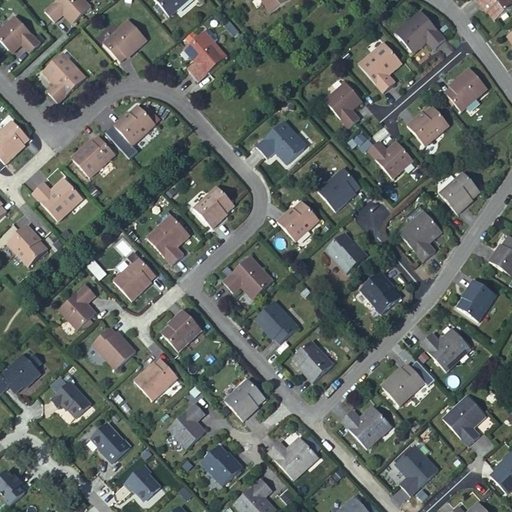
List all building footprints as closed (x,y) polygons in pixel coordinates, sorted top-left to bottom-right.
[(54,24),(64,16),(66,14),(74,24),(90,9),(82,0),(60,0),(45,14),(54,24)] [(154,0),(170,18),(190,0),(154,0)] [(260,0),(270,15),(292,0),(260,0)] [(475,0),(482,9),(484,7),(489,14),(494,22),(511,9),(511,3),(509,0),(475,0)] [(421,13),(408,25),(410,27),(399,38),(414,55),(427,44),(434,51),(445,42),(421,13)] [(66,14),(64,16),(72,25),(74,24),(66,14)] [(0,32),(0,42),(10,54),(20,45),(22,46),(29,55),(40,45),(15,18),(0,32)] [(120,64),(126,59),(135,50),(137,52),(147,42),(129,22),(103,45),(120,64)] [(410,27),(408,25),(396,35),(399,38),(410,27)] [(205,34),(201,37),(212,49),(215,45),(205,34)] [(212,49),(201,37),(184,52),(196,65),(188,71),(198,83),(227,58),(215,45),(212,49)] [(20,45),(10,54),(11,56),(22,46),(20,45)] [(384,45),(372,56),(375,59),(387,48),(384,45)] [(375,59),(372,56),(359,66),(384,94),(396,85),(389,77),(402,66),(387,48),(375,59)] [(135,50),(126,59),(128,60),(137,52),(135,50)] [(64,56),(61,59),(71,70),(75,67),(64,56)] [(71,70),(61,59),(43,75),(55,87),(48,94),(59,105),(86,80),(75,67),(71,70)] [(469,71),(459,80),(460,82),(451,90),(445,94),(461,113),(486,91),(469,71)] [(460,82),(459,80),(449,88),(451,90),(460,82)] [(359,121),(352,112),(350,110),(360,102),(345,85),(324,103),(348,130),(359,121)] [(350,110),(352,112),(362,104),(360,102),(350,110)] [(125,120),(123,119),(113,128),(132,148),(155,126),(138,108),(130,115),(125,120)] [(418,122),(417,120),(407,128),(425,149),(449,128),(433,109),(425,116),(418,122)] [(0,159),(5,165),(16,156),(14,154),(24,145),(29,141),(12,123),(0,133),(0,159)] [(293,139),(296,136),(285,124),(257,149),(267,160),(274,154),(286,166),(303,151),(293,139)] [(306,148),(296,136),(293,139),(303,151),(306,148)] [(84,151),(82,150),(71,160),(90,180),(115,156),(98,138),(93,143),(84,151)] [(91,141),(82,150),(84,151),(93,143),(91,141)] [(389,154),(387,152),(380,143),(368,153),(392,181),(413,163),(399,146),(389,154)] [(397,144),(387,152),(389,154),(399,146),(397,144)] [(14,154),(16,156),(25,147),(24,145),(14,154)] [(336,213),(347,204),(345,202),(354,194),(360,189),(344,171),(318,193),(336,213)] [(457,216),(467,208),(465,206),(471,201),(479,194),(463,176),(440,196),(457,216)] [(58,223),(71,211),(68,208),(79,198),(63,181),(51,192),(45,185),(33,196),(58,223)] [(212,230),(222,221),(220,219),(226,214),(233,207),(217,189),(193,210),(212,230)] [(345,202),(347,204),(356,196),(354,194),(345,202)] [(68,208),(71,211),(82,201),(79,198),(68,208)] [(288,217),(287,215),(278,224),(296,244),(319,222),(301,204),(294,211),(288,217)] [(423,214),(411,224),(414,227),(426,217),(423,214)] [(170,217),(159,228),(162,231),(174,221),(170,217)] [(414,227),(411,224),(398,235),(423,263),(435,253),(428,246),(441,235),(426,217),(414,227)] [(162,231),(159,228),(146,239),(172,267),(183,257),(176,250),(189,238),(174,221),(162,231)] [(34,238),(36,236),(27,227),(7,245),(28,269),(46,251),(39,243),(34,238)] [(356,250),(351,244),(344,236),(326,253),(346,276),(367,258),(358,248),(356,250)] [(498,254),(496,253),(489,264),(511,278),(511,277),(511,241),(508,239),(503,247),(498,254)] [(132,303),(142,293),(140,291),(149,283),(156,277),(138,259),(113,282),(132,303)] [(253,301),(270,286),(259,274),(262,271),(251,259),(223,284),(234,295),(241,289),(253,301)] [(259,274),(270,286),(273,283),(262,271),(259,274)] [(387,286),(390,284),(381,274),(360,292),(381,316),(399,300),(393,292),(387,286)] [(140,291),(142,293),(151,285),(149,283),(140,291)] [(468,294),(463,301),(457,310),(478,323),(495,298),(473,283),(466,293),(468,294)] [(84,307),(87,305),(95,297),(86,287),(59,312),(77,332),(93,317),(84,307)] [(254,322),(264,333),(266,331),(274,340),(279,345),(297,329),(274,304),(254,322)] [(95,315),(87,305),(84,307),(93,317),(95,315)] [(175,322),(169,328),(161,335),(178,353),(201,332),(183,312),(173,320),(175,322)] [(124,344),(116,335),(111,329),(92,346),(116,371),(135,353),(126,343),(124,344)] [(266,331),(264,333),(272,342),(274,340),(266,331)] [(446,373),(459,362),(456,358),(467,348),(451,332),(438,343),(431,336),(421,346),(446,373)] [(118,334),(116,335),(124,344),(126,343),(118,334)] [(305,374),(304,375),(312,385),(333,366),(311,344),(293,360),(300,367),(305,374)] [(456,358),(459,362),(470,352),(467,348),(456,358)] [(0,376),(0,394),(1,395),(7,389),(7,386),(11,386),(11,391),(15,395),(23,388),(25,390),(40,376),(35,371),(27,362),(22,357),(0,377),(0,376)] [(34,357),(27,362),(35,371),(41,365),(34,357)] [(146,374),(144,372),(134,382),(152,402),(177,379),(161,361),(155,366),(146,374)] [(153,364),(144,372),(146,374),(155,366),(153,364)] [(393,380),(391,378),(381,388),(399,408),(424,385),(408,366),(402,372),(393,380)] [(400,370),(391,378),(393,380),(402,372),(400,370)] [(59,395),(52,402),(59,410),(63,407),(68,412),(69,412),(77,420),(92,406),(72,384),(68,387),(62,380),(53,388),(59,395)] [(243,422),(252,414),(250,412),(257,406),(264,400),(247,382),(225,403),(243,422)] [(466,398),(454,409),(457,412),(468,401),(466,398)] [(457,412),(454,409),(442,420),(468,448),(479,437),(472,430),(484,419),(468,401),(457,412)] [(194,426),(196,424),(205,416),(195,406),(169,430),(187,450),(203,435),(194,426)] [(367,451),(380,439),(377,436),(388,425),(372,408),(359,420),(353,413),(342,423),(367,451)] [(204,433),(196,424),(194,426),(203,435),(204,433)] [(377,436),(380,439),(391,429),(388,425),(377,436)] [(109,426),(92,441),(107,458),(106,459),(112,466),(131,448),(125,442),(124,443),(109,426)] [(294,482),(306,470),(303,467),(315,457),(299,440),(287,451),(280,443),(268,454),(294,482)] [(232,462),(226,456),(219,448),(201,465),(222,488),(242,469),(234,460),(232,462)] [(422,463),(425,460),(415,448),(412,451),(422,463)] [(437,473),(425,460),(422,463),(412,451),(395,467),(407,480),(400,486),(410,498),(437,473)] [(504,464),(496,471),(490,477),(507,495),(511,490),(511,453),(503,462),(504,464)] [(303,467),(306,470),(318,460),(315,457),(303,467)] [(494,470),(496,471),(504,464),(503,462),(494,470)] [(145,468),(125,486),(132,493),(133,491),(137,494),(139,495),(139,497),(143,502),(147,502),(161,489),(150,476),(152,475),(145,468)] [(9,509),(25,494),(19,489),(23,486),(15,478),(13,479),(7,473),(0,479),(0,493),(6,500),(4,502),(9,509)] [(233,507),(237,511),(275,511),(264,499),(271,493),(260,481),(233,507)] [(23,486),(19,489),(25,494),(28,492),(23,486)] [(186,491),(182,495),(186,499),(190,496),(186,491)] [(287,493),(281,500),(286,505),(293,499),(287,493)] [(343,511),(366,511),(354,498),(341,510),(343,511)]
